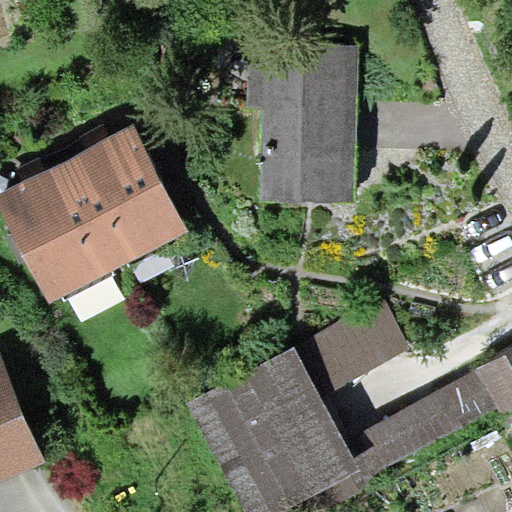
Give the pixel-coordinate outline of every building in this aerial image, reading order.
[(354,185),(354,43),(250,43),(250,102),(265,102),(265,185),(354,185)] [(190,211),(133,108),(98,127),(27,167),(0,181),(0,191),(53,287),(190,211)] [(407,336),(385,293),(298,339),(295,334),(190,389),(254,509),(344,461),(354,481),(494,406),(474,367),(349,433),(322,381),(407,336)] [(511,411),(511,339),(478,358),(508,414),(511,411)] [(0,462),(43,444),(0,343),(0,462)]
